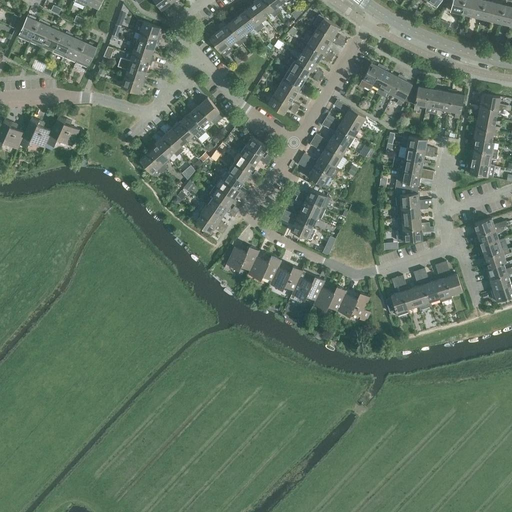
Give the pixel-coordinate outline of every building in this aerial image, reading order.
[(172,5),(169,0),(154,0),(161,9),(168,5),(169,7),(172,5)] [(267,17),(254,0),(253,1),(255,3),(246,9),(261,29),(264,26),(261,21),(267,17)] [(277,13),(267,0),(254,0),(267,17),(266,15),(270,12),(273,16),(277,13)] [(267,0),(277,13),(281,10),(277,6),(283,2),(281,0),(267,0)] [(464,0),(452,0),(450,10),(461,13),(464,0)] [(471,15),(474,0),(464,0),(461,13),(471,15)] [(481,18),(485,1),(482,0),(474,0),(471,15),(481,18)] [(485,1),(481,18),(491,20),(495,3),(485,1)] [(501,22),(505,5),(495,3),(491,20),(501,22)] [(301,5),(292,12),(296,18),(296,19),(304,10),(304,9),(301,5)] [(511,25),(511,18),(511,7),(505,5),(501,22),(511,25)] [(237,16),(248,31),(253,27),(257,32),(261,29),(246,9),(237,16)] [(30,41),(39,21),(35,20),(36,17),(31,15),(30,18),(27,16),(18,36),(30,41)] [(228,23),(242,43),(246,40),(243,35),(248,31),(237,16),(228,23)] [(324,17),(318,26),(334,36),(340,27),(324,17)] [(437,24),(448,29),(451,23),(440,18),(437,24)] [(40,19),(39,21),(30,41),(41,46),(50,26),(47,25),(48,23),(40,19)] [(140,32),(160,39),(161,35),(159,34),(161,27),(144,21),(143,21),(138,19),(136,24),(142,26),(140,32)] [(242,43),(228,23),(219,30),(230,45),(235,41),(239,45),(242,43)] [(50,26),(41,46),(53,51),(62,32),(58,30),(59,28),(54,26),(54,28),(50,26)] [(345,43),(343,41),(338,38),(334,36),(318,26),(313,35),(329,44),(331,40),(343,47),(345,43)] [(288,31),(295,36),(298,30),(292,27),(288,31)] [(233,49),(230,45),(219,30),(209,37),(220,52),(221,52),(225,56),(233,49)] [(66,33),(62,32),(53,51),(64,57),(73,37),(70,35),(71,33),(66,31),(66,33)] [(131,41),(154,49),(156,43),(158,44),(160,39),(140,32),(137,38),(132,36),(131,41)] [(326,49),(329,44),(313,35),(308,43),(332,58),(334,54),(326,49)] [(73,37),(64,57),(76,62),(85,42),(81,40),(82,38),(77,36),(76,38),(73,37)] [(279,40),(274,46),(279,49),(283,43),(279,40)] [(85,42),(76,62),(88,67),(97,47),(93,45),(94,43),(89,41),(88,43),(85,42)] [(151,55),(154,49),(131,41),(129,45),(135,47),(132,53),(152,61),(154,56),(151,55)] [(332,58),(308,43),(302,52),(318,62),(321,57),(330,62),(332,58)] [(311,69),(310,70),(312,71),(313,70),(316,73),(321,76),(324,72),(315,66),(318,62),(302,52),(297,60),(297,61),(311,69)] [(151,65),(152,61),(132,53),(130,60),(121,57),(120,61),(123,63),(146,70),(148,64),(151,65)] [(297,61),(297,60),(295,59),(290,68),(305,78),(310,70),(311,69),(297,61)] [(146,70),(123,63),(120,61),(118,66),(127,69),(125,75),(145,82),(146,78),(144,77),(146,70)] [(373,84),(383,65),(379,63),(377,65),(371,62),(362,79),(358,86),(363,89),(367,81),(373,84)] [(44,72),(51,75),(53,68),(47,65),(44,72)] [(380,94),(392,73),(386,70),(387,67),(383,65),(373,84),(379,87),(376,92),(380,94)] [(302,83),(305,78),(290,68),(284,77),(300,86),(308,92),(311,88),(302,83)] [(392,73),(380,94),(384,96),(387,91),(393,95),(403,76),(399,73),(398,76),(392,73)] [(145,82),(125,75),(123,81),(118,80),(116,84),(121,86),(121,87),(138,93),(141,85),(144,86),(145,82)] [(409,102),(415,87),(411,86),(412,84),(406,80),(407,78),(403,76),(393,95),(399,98),(397,103),(400,105),(403,100),(404,100),(409,102)] [(300,86),(284,77),(279,85),(295,95),(297,90),(306,96),(308,92),(300,86)] [(295,95),(279,85),(274,94),(289,104),(293,106),(298,109),(300,105),(292,100),(295,95)] [(415,87),(409,102),(415,104),(414,109),(419,110),(420,105),(427,106),(431,85),(426,85),(426,87),(419,86),(418,88),(415,87)] [(437,114),(441,90),(435,89),(435,86),(431,85),(427,106),(426,112),(432,113),(437,114)] [(441,90),(437,114),(441,115),(442,109),(449,110),(453,89),(448,89),(448,91),(441,90)] [(453,89),(449,110),(456,112),(454,117),(459,118),(460,112),(461,113),(464,94),(457,93),(457,90),(453,89)] [(480,105),(503,109),(510,110),(511,106),(499,103),(500,96),(482,93),(480,105)] [(289,104),(274,94),(268,104),(283,113),(289,104)] [(199,105),(214,123),(218,120),(214,116),(220,111),(208,97),(199,105)] [(344,117),(360,127),(366,116),(351,107),(350,107),(337,99),(334,104),(344,111),(345,110),(347,111),(344,117)] [(214,123),(199,105),(190,112),(202,126),(207,122),(211,126),(214,123)] [(478,116),(496,119),(497,113),(502,114),(503,109),(480,105),(478,116)] [(182,120),(197,138),(206,130),(202,126),(190,112),(182,120)] [(58,114),(51,130),(44,146),(45,147),(47,142),(54,145),(58,138),(73,145),(80,128),(65,122),(66,118),(58,114)] [(325,119),(354,136),(360,127),(344,117),(340,123),(338,121),(338,120),(328,114),(325,119)] [(24,132),(17,148),(18,148),(20,144),(27,147),(30,140),(44,146),(51,130),(37,124),(39,119),(31,116),(24,132)] [(476,127),(499,132),(500,127),(495,126),(496,119),(478,116),(476,127)] [(17,148),(24,132),(10,125),(12,121),(4,118),(0,127),(0,148),(3,141),(17,148)] [(354,136),(325,119),(322,124),(332,130),(333,129),(336,130),(332,136),(348,146),(354,136)] [(197,138),(182,120),(173,127),(185,141),(190,137),(194,141),(197,138)] [(180,145),(185,141),(173,127),(164,134),(180,153),(183,150),(180,145)] [(498,136),(499,132),(476,127),(474,138),(494,142),(495,141),(492,141),(493,135),(498,136)] [(348,146),(332,136),(329,142),(326,140),(327,139),(316,133),(313,138),(342,156),(348,146)] [(180,153),(164,134),(155,142),(157,144),(168,156),(173,152),(176,156),(180,153)] [(407,147),(434,152),(434,147),(426,146),(427,138),(409,135),(407,147)] [(246,144),(262,155),(268,146),(252,136),(246,144)] [(342,156),(313,138),(310,144),(320,150),(321,149),(323,150),(320,156),(336,165),(342,156)] [(494,142),(474,138),(473,138),(476,139),(474,150),(497,154),(498,150),(493,149),(494,142)] [(210,142),(205,146),(210,151),(215,147),(210,142)] [(170,158),(168,156),(157,144),(149,151),(164,170),(168,167),(164,163),(170,158)] [(265,157),(262,155),(246,144),(241,153),(256,163),(259,159),(267,165),(270,161),(265,157)] [(433,157),(434,152),(407,147),(405,158),(423,162),(424,155),(433,157)] [(496,159),(497,154),(474,150),(472,161),(490,164),(491,158),(496,159)] [(164,170),(149,151),(140,159),(152,173),(157,169),(161,173),(164,170)] [(205,153),(200,157),(204,161),(209,157),(205,153)] [(241,153),(240,153),(238,153),(234,159),(235,161),(250,172),(256,163),(241,153)] [(336,165),(320,156),(316,161),(314,160),(315,159),(304,153),(301,158),(330,175),(336,165)] [(423,162),(405,158),(401,157),(399,169),(434,175),(435,171),(422,168),(423,162)] [(330,175),(301,158),(298,163),(308,169),(309,168),(311,170),(308,175),(324,185),(330,175)] [(199,159),(195,163),(198,167),(203,163),(199,159)] [(250,172),(235,161),(229,169),(244,180),(247,176),(251,178),(253,174),(250,172)] [(490,164),(472,161),(469,173),(488,176),(488,175),(493,176),(495,165),(490,164)] [(353,164),(348,172),(354,176),(359,168),(353,164)] [(223,178),(240,190),(249,196),(251,192),(241,185),(244,180),(229,169),(223,178)] [(434,175),(399,169),(396,187),(405,188),(419,188),(419,184),(420,177),(433,180),(434,175)] [(217,186),(234,198),(237,194),(240,197),(241,196),(246,199),(249,196),(240,190),(223,178),(222,177),(222,178),(217,186)] [(193,186),(189,183),(185,188),(189,192),(193,186)] [(234,198),(217,186),(211,194),(214,196),(229,207),(234,198)] [(401,206),(428,204),(433,204),(432,199),(419,200),(419,192),(419,188),(405,188),(396,187),(396,194),(397,207),(401,206)] [(297,195),(325,208),(330,197),(310,188),(307,195),(299,191),(296,190),(294,194),(297,195)] [(183,200),(187,195),(181,191),(178,196),(183,200)] [(320,218),(325,208),(297,195),(295,199),(303,203),(300,209),(317,217),(320,218)] [(232,209),(229,207),(214,196),(208,204),(223,215),(226,210),(234,216),(237,212),(232,209)] [(217,223),(225,229),(228,225),(220,220),(223,215),(208,204),(202,213),(217,223)] [(402,217),(421,216),(420,209),(428,208),(428,204),(401,206),(397,207),(398,218),(402,217)] [(289,212),(287,216),(312,227),(317,217),(300,209),(297,215),(289,212)] [(225,229),(217,223),(202,213),(196,222),(211,232),(214,227),(223,233),(225,229)] [(310,239),(315,229),(312,227),(287,216),(283,214),(281,218),(293,224),(291,230),(310,239)] [(402,217),(398,218),(397,218),(398,230),(430,227),(429,222),(421,223),(421,216),(402,217)] [(478,235),(501,227),(508,224),(507,220),(494,224),(492,217),(474,223),(478,235)] [(430,227),(398,230),(399,241),(423,239),(422,232),(434,231),(434,226),(430,227)] [(482,245),(499,239),(497,233),(503,231),(501,227),(478,235),(482,245)] [(501,246),(499,239),(482,245),(485,256),(508,248),(507,244),(501,246)] [(256,256),(257,256),(260,250),(249,245),(246,252),(234,246),(226,263),(239,269),(241,265),(250,270),(256,256)] [(331,249),(325,246),(323,252),(329,254),(331,249)] [(504,262),(507,262),(504,254),(510,252),(508,248),(485,256),(489,266),(489,267),(504,262)] [(278,266),(279,266),(281,260),(271,255),(268,261),(257,256),(256,256),(250,270),(248,273),(261,279),(262,275),(271,279),(272,280),(278,266)] [(447,261),(441,263),(451,294),(463,290),(457,273),(450,275),(449,273),(451,272),(447,261)] [(489,267),(489,266),(486,267),(490,278),(511,271),(511,268),(511,266),(506,268),(504,262),(489,267)] [(452,297),(451,294),(441,263),(435,264),(439,276),(441,276),(441,278),(435,280),(441,298),(442,301),(452,297)] [(294,290),(303,270),(293,265),(290,271),(279,266),(278,266),(272,280),(271,279),(270,283),(283,289),(284,285),(293,289),(294,290)] [(425,268),(419,270),(430,301),(441,298),(435,280),(428,282),(428,280),(429,279),(425,268)] [(322,286),(323,286),(325,280),(303,270),(294,290),(293,289),(290,297),(297,300),(298,296),(304,299),(306,295),(311,297),(315,300),(316,300),(322,286)] [(420,309),(431,306),(430,301),(419,270),(414,271),(417,283),(419,283),(420,285),(413,287),(419,305),(420,309)] [(494,289),(511,284),(509,277),(511,276),(511,271),(490,278),(494,289)] [(403,275),(398,277),(408,308),(419,305),(413,287),(407,289),(406,287),(407,286),(403,275)] [(398,277),(392,278),(396,290),(397,289),(398,292),(391,294),(392,297),(386,298),(390,311),(396,309),(398,316),(409,312),(408,308),(398,277)] [(511,285),(511,284),(494,289),(498,301),(511,295),(511,285)] [(338,310),(346,293),(347,290),(337,285),(334,291),(323,286),(322,286),(316,300),(315,300),(314,303),(327,309),(328,306),(338,310)] [(338,310),(350,316),(352,312),(361,316),(361,318),(367,321),(372,312),(365,309),(371,296),(360,291),(357,298),(346,293),(338,310)]
